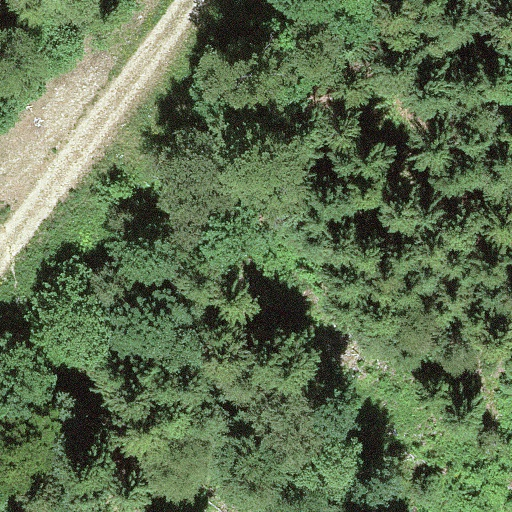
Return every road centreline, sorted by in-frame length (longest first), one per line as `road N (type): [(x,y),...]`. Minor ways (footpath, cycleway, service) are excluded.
road 1 (track): [(0,267),(204,0)]
road 2 (track): [(0,190),(114,120)]
